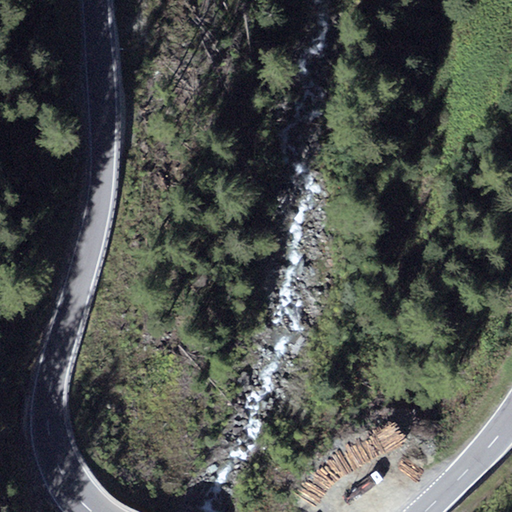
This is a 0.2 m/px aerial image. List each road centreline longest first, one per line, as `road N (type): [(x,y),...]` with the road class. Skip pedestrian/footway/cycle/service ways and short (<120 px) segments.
road 1 (tertiary): [(97,0),(101,172),(44,406),(56,462),(89,511)]
road 2 (tertiary): [(418,511),(511,414)]
